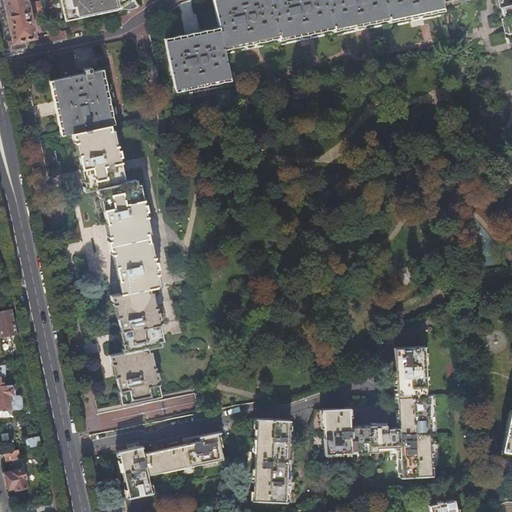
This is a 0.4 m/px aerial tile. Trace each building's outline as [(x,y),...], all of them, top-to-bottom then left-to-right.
[(12,39),(3,0),(0,0),(0,16),(5,41),(12,39)] [(3,0),(12,39),(12,41),(35,37),(30,14),(43,11),(40,1),(28,4),(26,0),(3,0)] [(138,0),(62,0),(66,21),(118,9),(120,12),(121,9),(123,7),(126,5),(129,3),(132,2),(135,2),(136,2),(141,3),(138,0)] [(440,0),(214,0),(221,28),(167,39),(176,87),(231,75),(224,46),(277,34),(278,37),(333,25),(333,28),(387,16),(388,18),(442,7),(441,0),(440,0)] [(511,0),(440,0),(441,0),(442,0),(451,0),(452,3),(466,0),(498,0),(508,41),(511,39),(511,0)] [(109,124),(111,123),(99,69),(52,79),(63,133),(109,124)] [(110,128),(109,124),(70,132),(71,138),(73,137),(80,169),(85,168),(87,179),(83,181),(81,181),(83,191),(94,189),(96,196),(98,196),(101,210),(102,210),(104,223),(109,222),(118,264),(113,265),(117,280),(120,279),(122,292),(119,292),(109,295),(110,300),(112,300),(113,301),(149,294),(142,263),(141,263),(132,219),(138,217),(143,216),(136,183),(131,184),(131,179),(121,181),(120,172),(115,173),(113,164),(118,162),(121,161),(113,128),(110,128)] [(141,232),(138,217),(132,219),(141,263),(142,263),(148,262),(145,250),(148,249),(144,231),(141,232)] [(111,253),(113,265),(118,264),(109,222),(104,223),(107,235),(105,235),(109,254),(111,253)] [(155,325),(149,294),(113,301),(119,331),(125,330),(127,339),(155,333),(153,325),(155,325)] [(0,338),(16,334),(10,310),(0,312),(0,338)] [(159,324),(155,325),(153,325),(155,333),(156,336),(158,336),(162,335),(161,332),(159,324)] [(193,326),(178,329),(181,343),(196,340),(193,326)] [(125,330),(119,331),(121,340),(121,342),(127,341),(127,339),(125,330)] [(156,336),(155,333),(127,339),(127,341),(121,342),(119,342),(121,351),(108,354),(110,364),(113,364),(117,363),(120,374),(115,375),(116,380),(155,372),(151,350),(147,350),(146,347),(160,344),(158,336),(156,336)] [(348,407),(321,408),(323,453),(376,451),(376,447),(398,446),(399,477),(429,476),(424,346),(393,347),(397,426),(385,427),(384,424),(349,425),(348,407)] [(157,380),(155,372),(116,380),(118,388),(157,380)] [(160,395),(157,380),(118,388),(118,389),(117,390),(120,404),(160,395)] [(0,410),(22,409),(21,393),(14,393),(13,382),(0,382),(0,410)] [(500,450),(501,450),(510,453),(511,452),(511,412),(507,412),(500,450)] [(255,417),(251,499),(284,501),(288,419),(255,417)] [(141,445),(118,451),(128,497),(151,492),(147,474),(222,457),(216,431),(197,435),(198,441),(142,453),(141,445)] [(42,445),(40,437),(27,439),(29,448),(42,445)] [(20,449),(7,452),(9,461),(22,458),(20,449)] [(26,467),(4,471),(9,489),(15,488),(16,490),(29,487),(27,478),(28,478),(26,467)] [(401,511),(404,511),(401,500),(390,504),(393,511),(401,511)] [(455,511),(452,500),(440,503),(440,500),(435,501),(435,504),(428,506),(429,511),(455,511)] [(511,511),(511,503),(511,501),(503,506),(504,508),(497,511),(511,511)]
